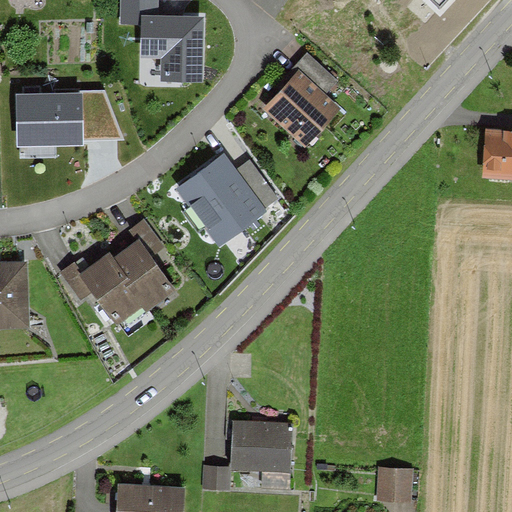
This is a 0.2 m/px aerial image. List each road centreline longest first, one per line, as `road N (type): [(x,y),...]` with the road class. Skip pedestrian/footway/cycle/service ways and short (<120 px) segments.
road 1 (tertiary): [(0,476),(81,440),(179,369),(511,12)]
road 2 (residential): [(0,220),(52,213),(106,190),(145,172),(193,132),(250,55),(250,30),(228,0)]
